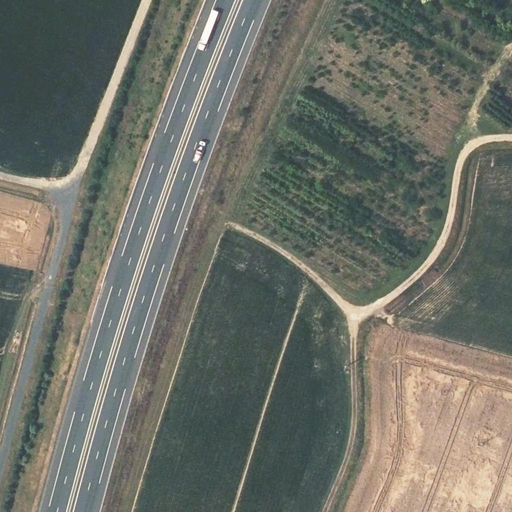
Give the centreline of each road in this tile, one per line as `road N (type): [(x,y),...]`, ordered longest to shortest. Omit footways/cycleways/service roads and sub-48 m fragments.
road 1 (motorway): [(82,511),(162,238),(251,0)]
road 2 (motorway): [(223,0),(127,261),(55,511)]
road 3 (track): [(511,138),(465,151),(437,251),(358,317),(351,453),(326,511)]
road 4 (track): [(59,185),(65,226),(0,469)]
road 5 (track): [(0,175),(59,185),(81,166),(148,0)]
road 6 (track): [(224,222),(288,255),(358,317)]
